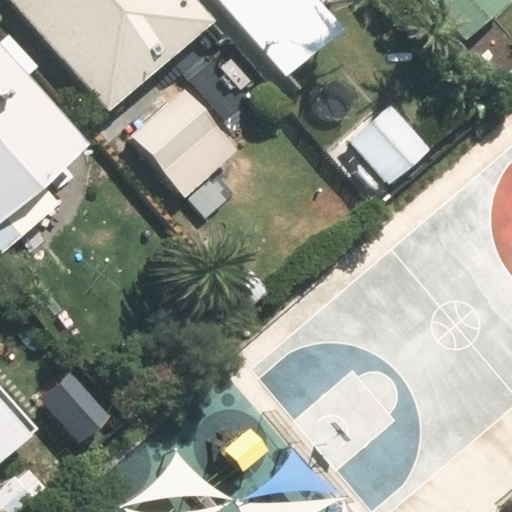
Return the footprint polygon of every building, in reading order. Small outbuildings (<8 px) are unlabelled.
[(0,0),(0,21),(83,122),(189,34),(161,0),(0,0)] [(191,0),(262,84),(312,42),(276,0),(191,0)] [(489,0),(407,0),(448,49),(496,9),(489,0)] [(0,241),(49,199),(30,177),(64,149),(6,81),(18,70),(0,48),(0,241)] [(175,61),(130,103),(142,116),(114,142),(173,204),(246,136),(175,61)] [(381,107),(338,144),(377,190),(420,154),(381,107)] [(0,449),(16,435),(0,415),(0,449)]
